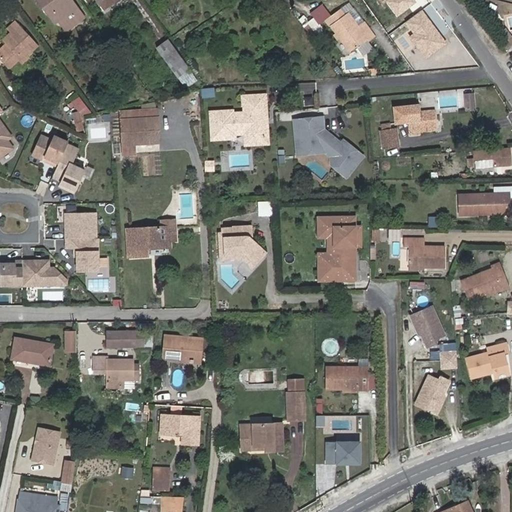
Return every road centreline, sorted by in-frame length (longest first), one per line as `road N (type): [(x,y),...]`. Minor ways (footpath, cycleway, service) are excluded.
road 1 (unknown): [(399,482),(391,310),(366,289)]
road 2 (unknown): [(504,77),(320,97)]
road 3 (secondary): [(511,440),(423,469),(346,511)]
